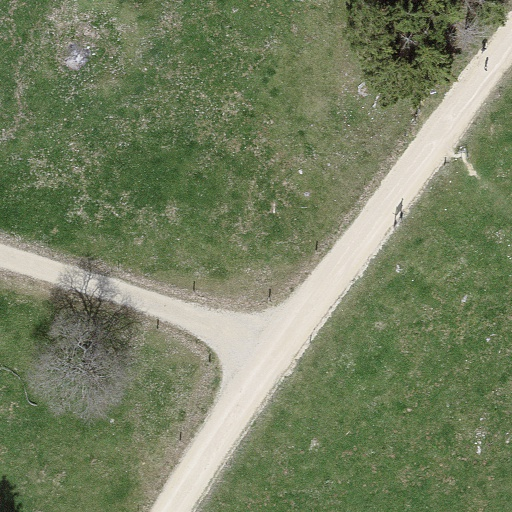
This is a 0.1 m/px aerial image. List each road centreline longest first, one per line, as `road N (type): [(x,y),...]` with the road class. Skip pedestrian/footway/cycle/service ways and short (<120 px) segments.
road 1 (track): [(442,123),(283,338),(177,511)]
road 2 (track): [(283,338),(0,248)]
